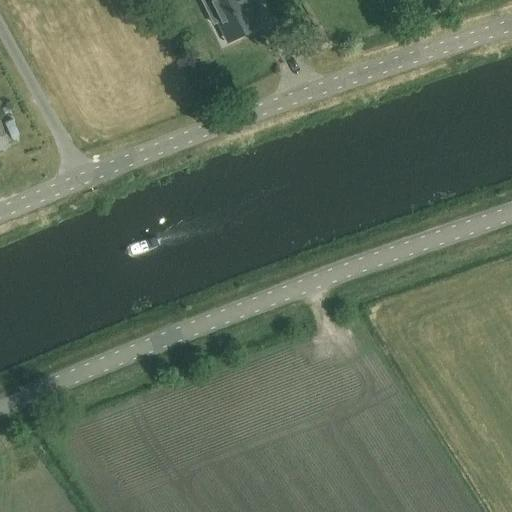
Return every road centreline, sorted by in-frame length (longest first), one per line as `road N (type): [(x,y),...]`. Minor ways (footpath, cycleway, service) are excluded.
road 1 (tertiary): [(0,408),(511,213)]
road 2 (tertiary): [(511,26),(401,59),(0,212)]
